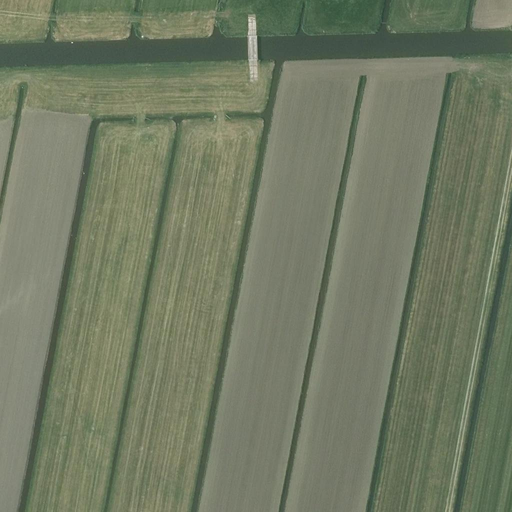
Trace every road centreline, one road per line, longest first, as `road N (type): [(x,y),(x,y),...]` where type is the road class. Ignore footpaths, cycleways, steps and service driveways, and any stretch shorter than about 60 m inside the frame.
road 1 (track): [(447,511),(511,153)]
road 2 (track): [(0,12),(200,16)]
